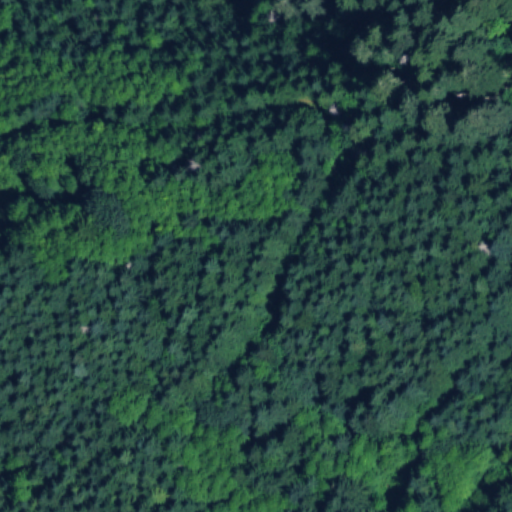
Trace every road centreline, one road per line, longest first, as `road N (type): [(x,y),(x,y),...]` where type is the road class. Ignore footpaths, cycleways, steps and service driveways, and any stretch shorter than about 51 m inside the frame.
road 1 (track): [(0,157),(271,123),(369,152),(303,288),(228,398),(209,482),(220,511)]
road 2 (track): [(396,511),(388,448),(511,331)]
